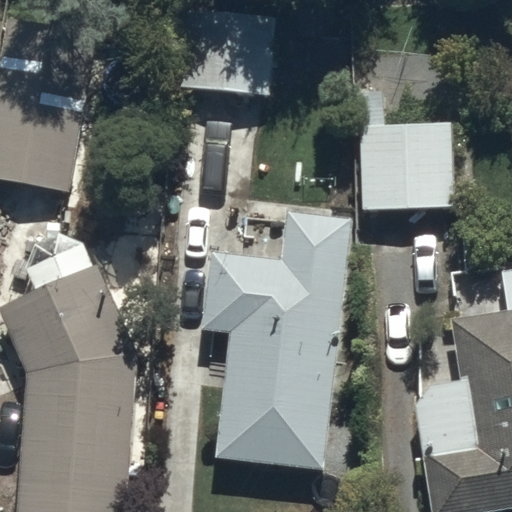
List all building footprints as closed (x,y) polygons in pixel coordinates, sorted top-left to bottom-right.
[(0,105),(0,177),(70,189),(100,22),(17,8),(0,105)] [(190,93),(272,99),(281,17),(196,10),(190,93)] [(364,123),(367,208),(462,205),(458,120),(364,123)] [(220,455),(328,469),(360,215),(290,207),(284,256),(216,247),(207,325),(235,329),(220,455)] [(22,511),(134,511),(146,348),(103,260),(2,309),(32,371),(22,511)] [(437,511),(487,511),(511,508),(511,300),(456,309),(478,444),(427,453),(437,511)]
